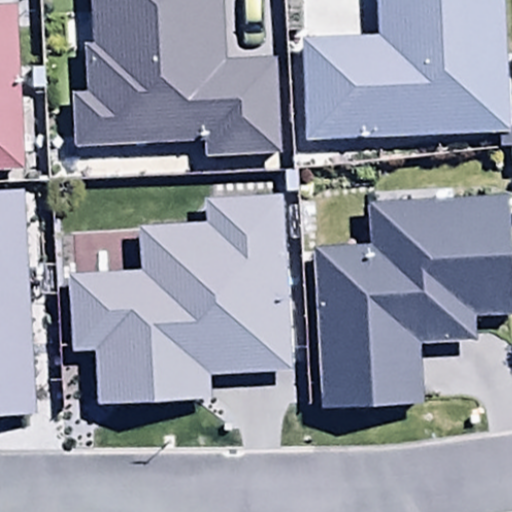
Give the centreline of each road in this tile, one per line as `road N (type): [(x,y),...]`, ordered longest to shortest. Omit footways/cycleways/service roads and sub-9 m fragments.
road 1 (residential): [(511,472),(221,505)]
road 2 (residential): [(221,505),(0,505)]
